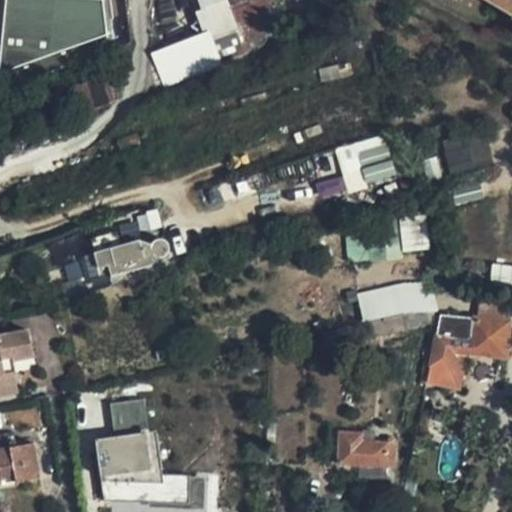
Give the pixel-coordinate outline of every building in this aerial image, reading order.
[(6,0),(0,67),(0,86),(113,52),(106,0),(6,0)] [(293,41),(278,0),(243,0),(235,3),(228,6),(237,30),(247,56),(247,57),(293,41)] [(511,0),(486,0),(511,14),(511,0)] [(247,56),(237,30),(207,40),(217,66),(247,56)] [(438,145),(450,200),(511,183),(511,158),(505,129),(438,145)] [(334,147),(346,193),(396,180),(384,134),(334,147)] [(424,218),(400,220),(403,252),(427,249),(424,218)] [(398,227),(348,232),(351,261),(401,256),(398,227)] [(91,237),(94,251),(121,245),(117,231),(91,237)] [(94,251),(81,254),(85,271),(108,266),(109,270),(151,260),(156,253),(158,253),(161,253),(164,251),(166,249),(166,245),(165,241),(163,239),(161,237),(157,237),(154,239),(153,240),(152,242),(151,245),(139,240),(121,245),(94,251)] [(511,256),(467,266),(473,293),(511,285),(511,256)] [(357,289),(360,319),(436,312),(433,282),(357,289)] [(505,358),(511,326),(443,313),(432,362),(460,368),(465,350),(505,358)] [(393,330),(391,317),(363,322),(365,335),(393,330)] [(0,398),(19,394),(11,363),(34,358),(27,327),(0,333),(0,398)] [(159,473),(153,430),(147,431),(143,398),(109,402),(113,435),(94,438),(102,500),(121,501),(121,494),(146,495),(146,502),(188,503),(188,474),(159,473)] [(340,431),(338,464),(359,466),(387,468),(395,469),(397,437),(392,437),(391,444),(363,441),(363,433),(340,431)] [(0,480),(35,472),(29,437),(0,443),(0,480)] [(387,468),(359,466),(358,476),(387,479),(387,468)]
